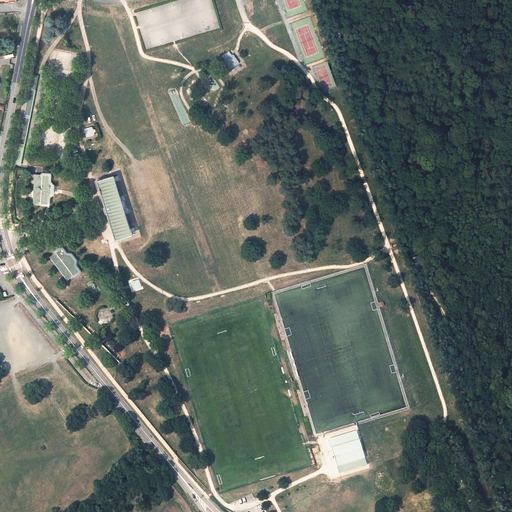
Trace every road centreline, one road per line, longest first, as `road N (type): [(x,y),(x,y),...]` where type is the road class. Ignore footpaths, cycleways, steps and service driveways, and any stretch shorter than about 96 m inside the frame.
road 1 (track): [(327,0),(418,269),(451,331),(511,504)]
road 2 (tertiary): [(176,470),(25,284),(0,221)]
road 3 (tertiary): [(0,168),(31,8)]
